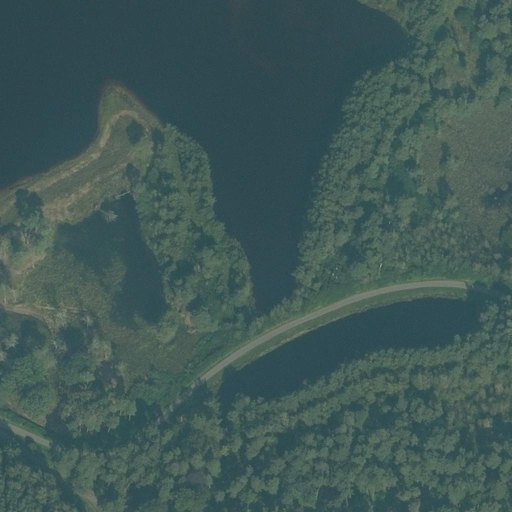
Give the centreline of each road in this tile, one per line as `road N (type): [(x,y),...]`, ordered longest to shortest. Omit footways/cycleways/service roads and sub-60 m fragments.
road 1 (track): [(0,224),(152,137),(175,149),(188,210),(220,246),(230,309)]
road 2 (track): [(0,432),(31,461),(138,511)]
